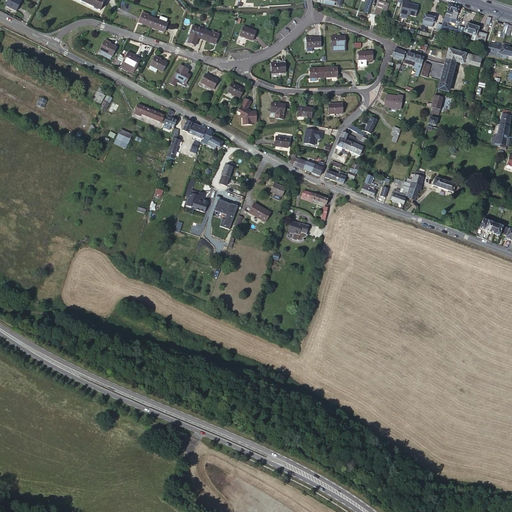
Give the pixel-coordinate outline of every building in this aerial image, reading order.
[(21,1),(18,0),(8,0),(5,6),(16,11),(21,1)] [(105,1),(103,0),(78,0),(100,10),(105,1)] [(366,0),(363,12),(368,13),(372,0),(366,0)] [(382,10),(385,3),(378,1),(374,14),(380,16),(382,10)] [(453,6),(449,4),(442,26),(440,31),(440,32),(456,36),(458,30),(454,29),(454,30),(447,28),(448,24),(449,25),(449,23),(451,18),(453,19),(453,20),(456,21),(458,14),(458,13),(459,8),(453,6)] [(138,23),(150,27),(151,27),(154,18),(142,14),(138,23)] [(435,17),(424,15),(422,25),(432,27),(435,17)] [(154,18),(151,27),(164,32),(167,23),(166,23),(167,19),(160,16),(159,20),(154,18)] [(468,34),(471,26),(466,24),(465,28),(459,26),(458,30),(456,36),(462,37),(463,33),(468,34)] [(202,40),(205,31),(192,26),(189,35),(202,40)] [(475,41),(485,43),(487,35),(478,32),(479,28),(471,26),(468,34),(470,35),(476,37),(475,41)] [(256,32),(242,27),(239,36),(252,41),(256,32)] [(218,35),(205,31),(202,40),(215,44),(218,35)] [(331,52),(340,52),(340,46),(345,46),(345,36),(330,37),(331,52)] [(320,37),(305,38),(306,48),(320,47),(320,37)] [(116,48),(104,41),(100,50),(101,50),(99,54),(103,56),(105,52),(112,56),(116,48)] [(417,44),(411,41),(408,47),(414,50),(417,44)] [(426,51),(428,45),(421,43),(419,49),(426,51)] [(487,54),(499,57),(502,47),(489,44),(489,46),(487,54)] [(499,57),(505,59),(506,57),(507,57),(510,49),(509,49),(509,48),(502,47),(499,57)] [(392,57),(402,61),(403,60),(406,52),(395,48),(392,57)] [(449,51),(445,65),(438,89),(447,92),(455,62),(462,64),(462,63),(479,67),(481,59),(449,51)] [(358,62),(364,61),(372,61),(372,52),(358,52),(358,62)] [(140,60),(127,53),(121,66),(124,68),(123,69),(133,74),(140,60)] [(404,63),(414,66),(417,56),(407,53),(404,63)] [(415,74),(418,75),(424,59),(417,56),(414,66),(417,67),(415,74)] [(167,64),(154,57),(150,65),(162,71),(167,64)] [(284,63),(271,64),(271,74),(285,73),(284,63)] [(430,65),(425,64),(421,76),(426,77),(430,65)] [(179,65),(178,69),(173,77),(172,77),(169,83),(174,86),(178,80),(185,84),(190,75),(191,73),(188,71),(189,70),(185,68),(184,70),(182,69),(183,67),(179,65)] [(337,67),(323,68),(323,78),(337,77),(337,67)] [(323,68),(322,68),(309,69),(310,79),(323,78),(323,68)] [(217,81),(205,74),(201,82),(213,89),(217,81)] [(485,84),(479,82),(476,95),(479,96),(481,88),(484,89),(485,84)] [(243,90),(231,83),(227,92),(239,98),(243,90)] [(102,95),(104,91),(99,88),(92,100),(100,104),(104,96),(102,95)] [(112,98),(107,95),(101,106),(100,109),(104,111),(112,98)] [(397,97),(385,95),(384,108),(400,110),(402,96),(397,95),(397,97)] [(443,98),(435,96),(430,113),(438,116),(439,112),(443,98)] [(244,118),(243,120),(243,126),(252,126),(252,124),(256,124),(256,113),(252,112),(250,111),(249,112),(247,110),(248,110),(252,102),(245,98),(240,107),(237,112),(241,115),(244,118)] [(43,107),(46,101),(40,99),(37,105),(43,107)] [(114,110),(116,111),(120,106),(114,102),(108,112),(111,113),(114,110)] [(285,105),(271,102),(270,113),(276,113),(275,119),(283,120),(284,116),(288,117),(290,109),(284,109),(285,105)] [(342,104),(328,105),(329,114),(342,113),(342,104)] [(163,116),(138,105),(135,112),(140,114),(146,116),(161,122),(163,116)] [(312,108),(298,106),(297,116),(311,118),(312,108)] [(503,110),(499,124),(500,124),(509,127),(511,112),(503,110)] [(167,117),(164,124),(173,128),(176,121),(171,119),(167,117)] [(429,117),(427,126),(431,128),(432,125),(435,126),(437,120),(429,117)] [(106,123),(100,120),(96,128),(102,131),(106,123)] [(192,123),(186,121),(182,131),(188,133),(192,123)] [(374,125),(368,122),(364,131),(370,134),(374,125)] [(197,129),(198,126),(192,123),(188,133),(192,135),(195,129),(197,129)] [(499,124),(496,136),(494,143),(500,145),(505,146),(506,144),(507,139),(509,127),(500,124),(499,124)] [(362,131),(351,125),(348,128),(356,133),(360,135),(362,131)] [(202,139),(206,129),(198,126),(197,129),(195,129),(192,135),(202,139)] [(400,130),(394,127),(391,135),(398,138),(400,130)] [(124,135),(130,139),(132,135),(120,129),(119,132),(124,135)] [(174,129),(171,138),(172,138),(167,157),(173,159),(180,138),(177,137),(179,131),(174,129)] [(314,145),(315,138),(320,139),(321,138),(322,134),(322,132),(306,129),(303,143),(314,145)] [(127,144),(130,139),(124,135),(119,132),(116,139),(127,144)] [(349,136),(342,133),(340,138),(344,141),(347,141),(349,136)] [(201,142),(207,145),(214,149),(216,146),(220,147),(222,143),(211,137),(211,138),(210,137),(205,134),(201,142)] [(289,139),(275,137),(274,146),(287,148),(289,139)] [(125,149),(127,144),(116,139),(114,143),(125,149)] [(344,143),(342,149),(349,151),(352,144),(352,143),(347,141),(344,141),(343,143),(344,143)] [(193,144),(190,151),(196,154),(199,146),(193,144)] [(352,144),(349,151),(359,156),(363,148),(353,144),(352,144)] [(334,154),(332,158),(344,163),(345,160),(337,156),(334,154)] [(299,157),(296,166),(311,172),(311,173),(320,176),(325,164),(319,161),(317,166),(300,159),(300,158),(299,157)] [(231,167),(226,165),(220,183),(226,185),(233,166),(231,165),(231,167)] [(360,167),(356,165),(354,170),(351,169),(350,168),(347,177),(353,179),(356,173),(357,173),(360,167)] [(325,177),(335,181),(337,175),(327,171),(325,177)] [(337,175),(335,181),(342,184),(346,174),(339,172),(337,175)] [(408,191),(406,196),(406,197),(415,200),(418,190),(420,191),(423,177),(423,175),(415,173),(414,175),(413,175),(412,177),(408,191)] [(373,197),(375,191),(368,188),(370,185),(371,185),(374,178),(367,176),(361,192),(373,197)] [(402,189),(403,189),(408,191),(412,177),(410,176),(409,179),(407,178),(405,182),(404,182),(402,189)] [(456,185),(434,178),(432,186),(433,186),(433,187),(436,189),(437,187),(448,191),(448,192),(451,194),(452,192),(453,193),(456,185)] [(282,197),(285,188),(274,183),(270,192),(274,194),(273,198),(279,201),(281,196),(282,197)] [(200,191),(192,188),(186,205),(191,206),(191,205),(195,206),(194,208),(194,209),(205,212),(209,200),(204,198),(206,192),(201,190),(200,191)] [(391,200),(403,204),(405,201),(405,199),(406,197),(406,196),(401,194),(399,193),(400,190),(396,189),(395,192),(394,191),(391,200)] [(302,199),(309,202),(311,199),(312,194),(304,191),(302,199)] [(326,204),(328,199),(312,194),(311,199),(326,204)] [(309,202),(323,207),(325,207),(326,204),(311,199),(309,202)] [(266,222),(271,213),(254,203),(248,212),(266,222)] [(323,207),(319,227),(323,228),(327,207),(325,207),(323,207)] [(479,229),(484,231),(487,221),(489,218),(483,216),(479,229)] [(487,221),(484,231),(489,233),(493,223),(487,221)] [(307,235),(309,228),(303,225),(302,227),(298,225),(292,223),(289,233),(294,235),(293,240),(293,241),(294,241),(295,242),(297,242),(300,242),(302,242),(304,242),(304,240),(306,238),(308,237),(307,235)] [(497,225),(494,234),(499,236),(502,227),(497,225)] [(510,241),(511,235),(511,230),(507,229),(505,228),(503,234),(506,235),(505,239),(507,239),(510,241)]
